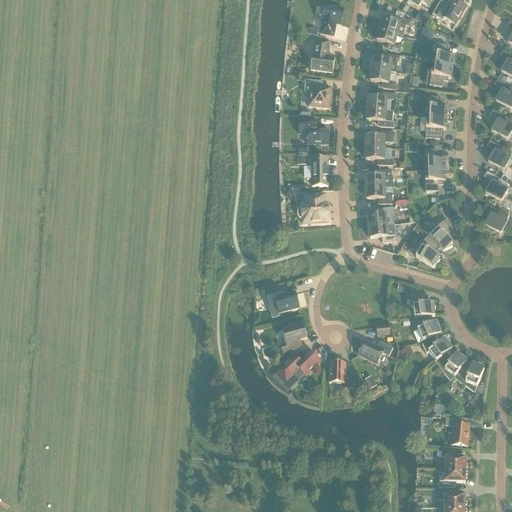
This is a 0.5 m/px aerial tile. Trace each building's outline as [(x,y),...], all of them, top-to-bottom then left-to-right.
[(428,7),(431,0),(409,0),(408,2),(418,8),(421,3),(428,7)] [(466,8),(454,0),(450,8),(441,2),(432,15),(442,21),(444,19),(455,26),(466,8)] [(341,26),(343,11),(323,7),(320,22),(322,22),(320,36),(334,38),(335,28),(333,28),(334,25),(341,26)] [(382,20),(379,31),(397,36),(403,37),(406,27),(409,28),(411,22),(397,18),(396,24),(382,20)] [(319,31),(311,29),(309,36),(318,38),(319,31)] [(421,42),(431,43),(433,31),(423,29),(421,42)] [(379,31),(376,41),(389,45),(388,51),(399,54),(401,48),(394,46),(397,36),(379,31)] [(330,43),(316,41),(314,56),(313,56),(310,72),(332,75),(335,59),(328,58),(330,43)] [(432,66),(452,69),(454,59),(450,58),(451,55),(452,55),(452,54),(447,53),(448,47),(436,45),(432,66)] [(507,46),(503,52),(503,51),(499,57),(507,62),(501,73),(511,79),(511,56),(510,56),(511,53),(510,47),(507,46)] [(372,71),(390,74),(390,73),(396,74),(397,64),(399,64),(399,58),(387,56),(387,62),(373,60),(372,71)] [(451,80),(452,69),(432,66),(429,87),(441,88),(442,82),(447,83),(447,82),(447,79),(451,80)] [(388,84),(390,74),(372,71),(370,82),(384,84),(383,90),(395,92),(396,85),(388,84)] [(329,110),(331,90),(322,89),(323,82),(304,81),(303,93),(310,94),(309,108),(329,110)] [(511,89),(497,81),(494,87),(502,92),(495,103),(510,112),(509,113),(510,114),(511,110),(511,89)] [(368,99),(367,110),(386,112),(386,101),(396,102),(396,95),(382,94),(382,100),(368,99)] [(426,119),(446,120),(447,110),(444,110),(444,106),(445,106),(440,105),(440,99),(428,98),(426,119)] [(386,112),(367,110),(366,122),(380,123),(380,129),(394,130),(394,123),(392,123),(393,113),(386,112)] [(511,128),(511,122),(493,111),(489,117),(497,122),(491,133),(506,142),(505,143),(505,144),(511,132),(511,130),(511,128)] [(446,131),(446,120),(426,119),(425,140),(437,141),(438,135),(443,135),(443,134),(442,134),(442,131),(446,131)] [(307,136),(307,146),(328,146),(328,131),(316,131),(317,123),(299,122),(299,136),(307,136)] [(366,139),(366,150),(384,150),(384,144),(393,144),(394,133),(380,133),(380,139),(366,139)] [(511,155),(489,141),(486,147),(494,152),(488,163),(503,172),(502,174),(510,162),(508,161),(511,155)] [(384,150),(366,150),(365,161),(379,161),(379,167),(393,167),(393,161),(384,161),(384,150)] [(425,172),(445,172),(445,161),(441,162),(441,158),(442,158),(437,158),(437,151),(424,152),(425,172)] [(327,171),(327,160),(312,160),(312,188),(328,188),(327,176),(328,176),(328,171),(327,171)] [(365,178),(366,189),(384,189),(384,178),(391,178),(391,171),(379,172),(379,178),(365,178)] [(445,183),(445,172),(425,172),(425,193),(438,193),(438,187),(443,187),(443,186),(442,186),(442,183),(445,183)] [(509,186),(487,173),(483,178),(492,184),(485,194),(500,204),(499,205),(499,206),(507,193),(505,192),(509,186)] [(384,189),(366,189),(366,201),(380,200),(380,206),(392,206),(392,189),(384,189)] [(325,203),(325,196),(305,197),(305,205),(301,205),(302,211),(301,211),(300,212),(299,212),(299,213),(298,214),(298,215),(298,217),(299,218),(300,219),(300,220),(301,220),(302,221),(302,225),(330,224),(329,208),(328,207),(326,204),(325,204),(325,203)] [(505,224),(508,218),(486,205),(483,211),(491,216),(484,227),(499,236),(498,238),(499,238),(507,225),(505,224)] [(381,216),(368,218),(369,229),(387,227),(394,226),(393,215),(393,209),(381,210),(381,216)] [(439,248),(443,253),(445,252),(452,248),(451,246),(452,244),(448,240),(456,236),(448,221),(424,234),(428,238),(428,237),(439,248)] [(387,227),(369,229),(370,240),(383,239),(384,245),(396,243),(395,237),(395,232),(394,226),(387,227)] [(361,237),(367,236),(365,227),(359,229),(361,237)] [(433,254),(439,248),(428,237),(428,238),(419,247),(421,248),(415,259),(433,269),(434,267),(440,261),(438,260),(439,258),(433,254)] [(400,264),(399,273),(416,276),(418,266),(400,264)] [(283,297),(281,290),(266,294),(269,307),(276,305),(279,314),(291,311),(293,312),(297,311),(297,309),(299,309),(295,294),(283,297)] [(413,308),(414,319),(428,317),(428,318),(434,317),(434,315),(435,307),(433,307),(433,305),(427,305),(429,297),(412,295),(410,308),(413,308)] [(414,319),(413,319),(415,333),(418,332),(422,342),(435,337),(441,335),(440,333),(439,325),(437,325),(436,324),(429,326),(428,318),(428,317),(414,319)] [(284,337),(278,339),(281,347),(283,354),(298,349),(296,343),(307,340),(302,324),(288,328),(290,332),(283,334),(284,337)] [(391,336),(390,326),(376,328),(378,337),(391,336)] [(422,342),(421,343),(426,356),(429,354),(436,362),(436,363),(447,354),(452,350),(451,349),(447,341),(445,342),(444,341),(438,345),(435,337),(422,342)] [(377,349),(365,343),(358,356),(377,365),(382,355),(389,358),(393,349),(380,343),(377,349)] [(413,353),(410,348),(399,353),(402,358),(413,353)] [(321,363),(310,352),(300,362),(295,357),(278,373),(286,382),(299,371),(305,378),(321,363)] [(436,363),(436,362),(434,363),(451,384),(454,380),(453,379),(454,378),(462,367),(463,367),(466,362),(465,361),(460,355),(458,356),(456,355),(452,361),(447,354),(436,363)] [(345,365),(329,364),(329,384),(345,385),(345,390),(352,390),(353,378),(345,378),(345,365)] [(454,378),(453,379),(454,380),(474,395),(477,397),(479,395),(484,396),(485,388),(477,387),(484,370),(482,369),(475,364),(474,366),(472,366),(469,372),(463,367),(462,367),(454,378)] [(467,448),(469,428),(459,427),(460,421),(446,420),(445,427),(454,428),(452,447),(467,448)] [(464,448),(465,456),(473,455),(473,448),(464,448)] [(445,458),(445,471),(466,472),(466,459),(454,458),(455,453),(442,452),(442,458),(445,458)] [(445,471),(439,470),(439,483),(438,483),(438,489),(453,489),(453,484),(465,484),(466,472),(445,471)] [(444,509),(465,509),(465,497),(453,497),(453,491),(438,491),(438,502),(444,502),(444,509)]
